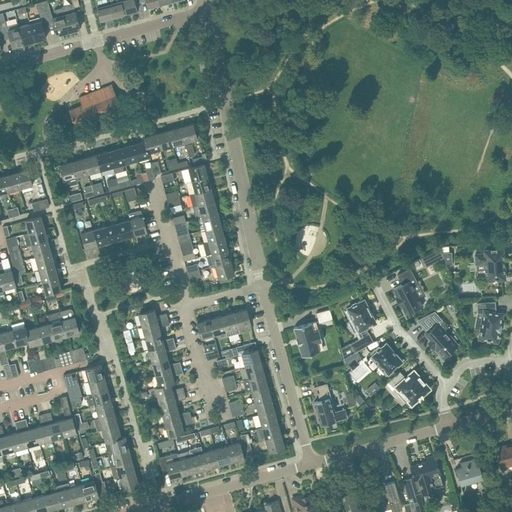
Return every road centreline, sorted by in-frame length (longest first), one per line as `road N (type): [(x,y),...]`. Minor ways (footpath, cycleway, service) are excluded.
road 1 (residential): [(261,285),(207,11)]
road 2 (residential): [(311,464),(261,285)]
road 3 (residential): [(138,511),(311,464)]
road 4 (residential): [(311,464),(448,426)]
road 5 (residential): [(372,283),(393,326),(446,383)]
